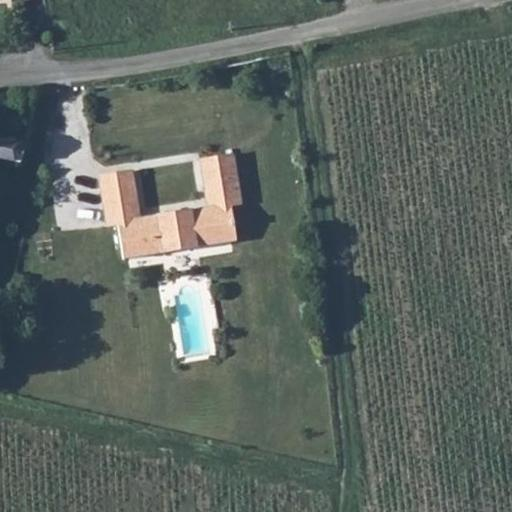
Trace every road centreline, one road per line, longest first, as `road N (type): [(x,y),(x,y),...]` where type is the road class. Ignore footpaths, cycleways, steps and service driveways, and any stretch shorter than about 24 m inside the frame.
road 1 (residential): [(472,0),(138,70),(0,82)]
road 2 (track): [(346,511),(296,37)]
road 3 (track): [(0,410),(346,487)]
